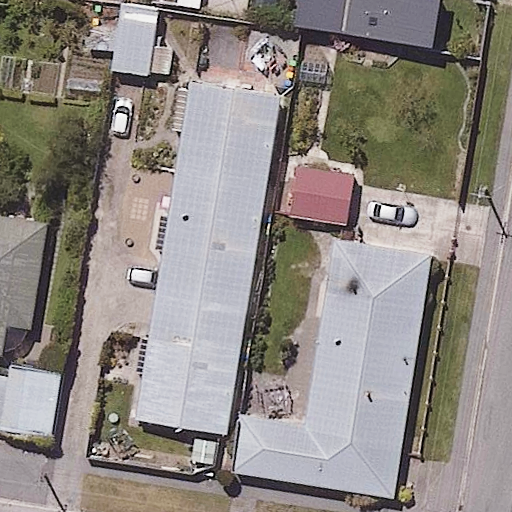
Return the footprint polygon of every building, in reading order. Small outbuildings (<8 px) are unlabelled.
[(115,71),(173,80),(178,46),(161,43),(167,2),(154,0),(125,0),(123,17),(88,12),(83,43),(118,48),(115,71)] [(331,0),(327,23),(442,42),(449,0),(331,0)] [(290,87),(193,71),(139,412),(236,427),(290,87)] [(369,167),(296,152),(285,209),(358,223),(369,167)] [(0,204),(0,342),(12,344),(17,313),(36,316),(53,212),(0,204)] [(408,488),(448,248),(343,231),(313,414),(248,404),(239,460),(408,488)] [(0,416),(60,428),(74,355),(18,345),(14,368),(0,365),(0,416)]
